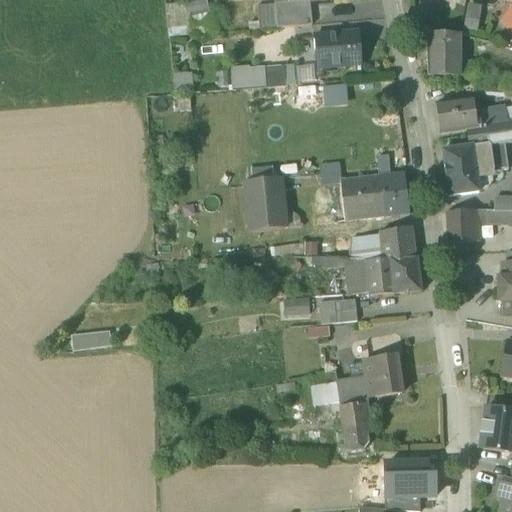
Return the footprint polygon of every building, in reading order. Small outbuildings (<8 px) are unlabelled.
[(185,0),(186,13),(204,12),(203,0),(185,0)] [(274,6),(277,31),(308,28),(306,3),(290,5),(290,4),(274,6)] [(462,23),(473,24),(476,5),(465,4),(462,23)] [(178,25),(178,5),(165,6),(165,25),(178,25)] [(511,10),(501,25),(511,32),(511,10)] [(313,39),(316,70),(361,66),(358,35),(313,39)] [(458,79),(458,76),(458,63),(459,37),(429,36),(429,35),(427,35),(426,79),(429,79),(429,78),(458,79)] [(478,64),(458,63),(458,76),(478,77),(478,64)] [(285,68),(287,88),(299,87),(297,67),(285,68)] [(191,94),(190,73),(171,73),(172,94),(191,94)] [(511,78),(504,78),(503,100),(511,100),(511,78)] [(345,85),(321,86),(322,107),(346,106),(345,85)] [(465,130),(476,128),(474,115),(472,100),(435,106),(440,136),(466,132),(465,130)] [(505,112),(474,115),(476,128),(507,124),(505,112)] [(478,194),(478,191),(476,176),(490,174),(508,171),(504,146),(511,144),(511,123),(507,124),(476,128),(465,130),(466,132),(468,149),(441,152),(448,199),(478,194)] [(320,175),(321,188),(339,186),(339,183),(340,182),(339,173),(320,175)] [(342,215),(343,223),(409,214),(404,174),(340,182),(339,183),(339,186),(341,200),(342,215)] [(492,183),(490,174),(476,176),(478,191),(486,190),(487,190),(492,183)] [(245,184),(250,234),(285,230),(279,180),(245,184)] [(496,213),(511,212),(511,200),(494,201),(494,213),(496,213)] [(511,212),(496,213),(497,225),(511,225),(511,212)] [(479,243),(478,225),(478,213),(446,214),(447,244),(479,243)] [(494,213),(485,213),(486,225),(497,225),(496,213),(494,213)] [(317,218),(318,226),(343,223),(342,215),(317,218)] [(380,240),(383,261),(390,260),(391,263),(415,261),(412,229),(379,233),(380,240)] [(366,262),(366,263),(383,261),(380,240),(376,240),(376,237),(360,239),(361,251),(363,262),(366,262)] [(334,256),(350,257),(351,241),(335,240),(334,256)] [(327,273),(345,274),(344,266),(345,261),(337,261),(327,260),(327,273)] [(383,261),(366,263),(370,294),(371,297),(394,296),(391,263),(390,260),(383,261)] [(415,261),(391,263),(394,296),(419,294),(415,261)] [(348,297),(370,294),(366,263),(344,266),(345,274),(348,297)] [(497,285),(497,292),(511,291),(511,267),(507,267),(503,268),(503,280),(502,280),(497,285)] [(511,291),(497,292),(498,299),(502,304),(504,304),(504,316),(511,315),(511,291)] [(306,300),(281,300),(282,316),(307,315),(306,300)] [(334,304),(336,326),(357,324),(355,302),(334,304)] [(318,305),(320,327),(336,326),(334,304),(318,305)] [(307,331),(308,341),(328,339),(327,329),(307,331)] [(68,336),(70,352),(109,346),(106,330),(68,336)] [(500,378),(511,380),(511,343),(505,342),(500,378)] [(363,364),(362,364),(364,379),(367,400),(402,395),(397,358),(363,363),(363,364)] [(348,366),(350,381),(364,379),(362,364),(348,366)] [(338,403),(339,409),(367,405),(368,405),(367,400),(364,379),(350,381),(335,383),(338,403)] [(312,407),(338,403),(335,383),(309,387),(312,407)] [(371,435),(367,405),(339,409),(346,455),(364,452),(368,447),(366,436),(371,435)] [(480,450),(511,453),(511,413),(485,410),(480,450)] [(383,466),(383,500),(383,501),(419,500),(434,500),(434,479),(428,479),(427,465),(383,466)] [(511,511),(511,469),(508,484),(501,482),(497,485),(493,500),(501,502),(498,511),(511,511)] [(381,511),(383,511),(418,511),(419,500),(383,501),(383,500),(382,500),(381,511)]
